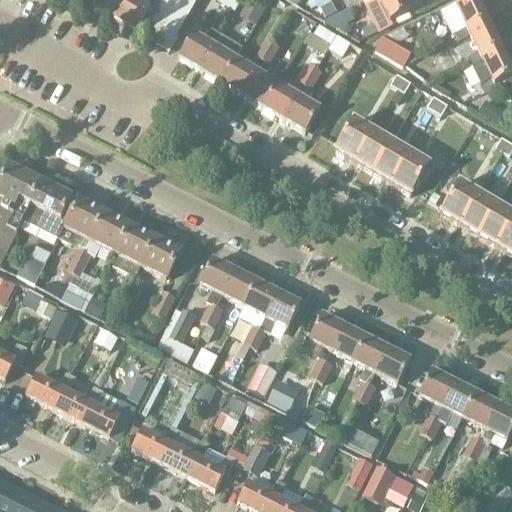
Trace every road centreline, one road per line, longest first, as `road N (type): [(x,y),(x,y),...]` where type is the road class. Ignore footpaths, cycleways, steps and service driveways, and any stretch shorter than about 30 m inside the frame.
road 1 (residential): [(511,370),(0,110)]
road 2 (residential): [(511,304),(149,89),(126,102)]
road 3 (residential): [(126,102),(27,48),(0,21)]
road 4 (residential): [(124,511),(84,473),(0,430)]
